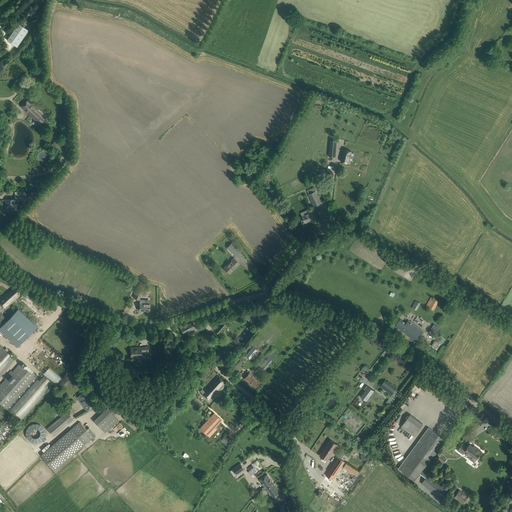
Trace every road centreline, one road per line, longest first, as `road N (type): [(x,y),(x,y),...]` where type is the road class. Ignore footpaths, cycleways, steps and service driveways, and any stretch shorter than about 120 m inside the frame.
road 1 (track): [(270,293),(300,245),(366,228),(511,308)]
road 2 (tertiary): [(511,431),(379,333),(270,293)]
road 3 (unclassified): [(295,511),(288,484),(293,435),(162,324)]
road 4 (tertiary): [(162,324),(129,325),(40,292),(0,258)]
road 5 (unknown): [(289,432),(369,329)]
